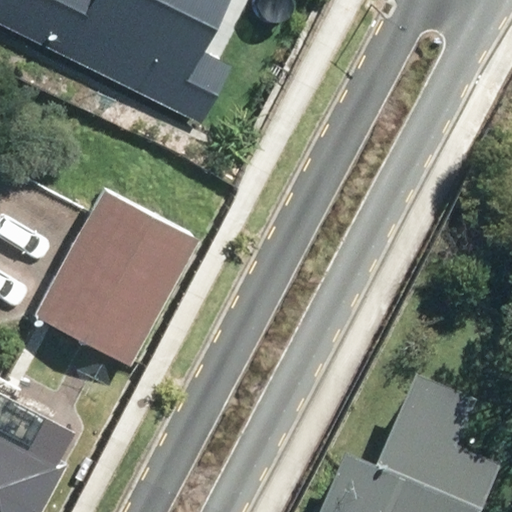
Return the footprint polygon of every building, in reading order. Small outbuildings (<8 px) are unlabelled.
[(0,91),(0,147),(23,104),(0,91)] [(0,233),(27,182),(0,168),(0,233)] [(98,193),(35,316),(131,365),(194,242),(98,193)] [(333,511),(491,511),(505,479),(464,462),(484,413),(420,387),(383,477),(353,465),(333,511)] [(60,460),(72,435),(0,397),(0,511),(44,511),(69,465),(60,460)]
